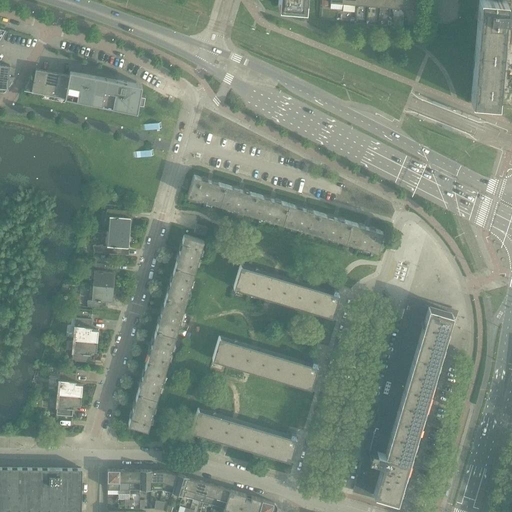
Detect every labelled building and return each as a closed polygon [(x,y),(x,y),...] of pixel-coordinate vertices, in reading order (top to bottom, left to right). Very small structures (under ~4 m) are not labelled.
[(380,0),(380,7),(392,8),(392,0),(380,0)] [(392,0),(392,8),(404,9),(405,0),(392,0)] [(405,0),(404,9),(417,10),(417,0),(405,0)] [(511,9),(505,9),(506,1),(494,0),(478,0),(471,102),(497,104),(501,56),(504,19),(510,19),(511,9)] [(0,64),(0,93),(2,93),(4,93),(5,93),(6,92),(6,91),(15,77),(9,77),(10,66),(0,64)] [(20,95),(42,99),(47,71),(36,69),(33,80),(30,79),(20,95)] [(58,73),(47,71),(42,99),(53,101),(58,73)] [(65,98),(66,98),(137,111),(138,103),(143,104),(145,95),(140,94),(141,88),(142,85),(135,83),(117,80),(70,71),(69,75),(70,75),(65,98)] [(58,73),(53,101),(65,103),(66,98),(65,98),(70,75),(69,75),(58,73)] [(161,123),(143,125),(144,131),(145,131),(162,129),(162,128),(161,123)] [(153,150),(135,152),(135,153),(136,158),(154,156),(154,155),(153,151),(153,150)] [(187,195),(219,204),(225,185),(193,175),(187,195)] [(219,204),(251,214),(257,194),(225,185),(219,204)] [(257,194),(251,214),(282,223),(288,203),(257,194)] [(288,203),(282,223),(314,232),(320,213),(288,203)] [(108,231),(129,233),(130,218),(124,217),(125,211),(107,209),(105,216),(106,216),(106,215),(110,217),(108,231)] [(314,232),(345,242),(351,222),(320,213),(314,232)] [(351,222),(345,242),(377,251),(383,232),(351,222)] [(194,232),(205,236),(207,228),(196,224),(194,232)] [(129,233),(108,231),(108,232),(107,246),(107,247),(103,247),(103,245),(93,246),(94,252),(104,253),(121,255),(122,254),(116,254),(117,248),(121,248),(128,248),(129,233)] [(175,267),(194,272),(200,254),(201,249),(204,241),(184,235),(180,249),(179,253),(175,267)] [(95,285),(113,287),(115,272),(109,271),(109,264),(91,263),(89,269),(90,269),(93,270),(93,271),(94,271),(92,285),(95,285)] [(337,296),(240,268),(241,266),(240,265),(234,287),(265,296),(272,298),(332,316),(338,294),(337,294),(337,296)] [(169,284),(165,298),(185,304),(194,272),(175,267),(171,280),(169,284)] [(95,285),(92,285),(92,286),(91,300),(91,301),(88,301),(87,300),(87,301),(88,307),(106,309),(106,302),(112,302),(113,287),(95,285)] [(156,329),(176,335),(185,304),(165,298),(161,311),(160,316),(156,329)] [(362,457),(353,488),(396,501),(407,465),(411,466),(413,460),(408,459),(449,322),(452,323),(455,312),(431,305),(431,307),(409,300),(366,444),(364,444),(360,456),(362,457)] [(73,339),(97,341),(98,330),(91,330),(91,327),(92,328),(92,327),(91,327),(92,319),(76,318),(75,325),(74,325),(74,326),(75,326),(74,339),(73,339)] [(152,343),(147,361),(166,367),(172,349),(173,343),(176,335),(156,329),(152,343)] [(244,368),(251,370),(311,388),(317,366),(316,366),(316,368),(256,351),(250,349),(219,340),(220,337),(219,337),(213,359),(244,368)] [(97,341),(73,339),(73,340),(74,340),(73,353),(72,353),(72,354),(73,354),(72,361),(88,362),(89,355),(90,355),(90,354),(89,354),(89,352),(96,353),(97,341)] [(138,392),(157,398),(166,367),(147,361),(143,374),(142,379),(138,392)] [(57,393),(81,396),(82,384),(75,384),(75,382),(76,382),(76,381),(76,374),(60,372),(59,379),(58,380),(59,380),(58,393),(57,393)] [(157,398),(138,392),(134,406),(128,424),(148,430),(150,421),(152,416),(157,398)] [(81,396),(57,393),(57,394),(58,394),(57,407),(56,407),(56,408),(57,408),(56,415),(72,416),(73,409),(74,409),(74,408),(73,408),(73,406),(80,407),(81,396)] [(191,431),(289,460),(296,438),(295,437),(294,440),(235,422),(229,420),(198,411),(199,409),(198,408),(191,431)] [(8,467),(0,467),(0,485),(2,486),(2,490),(8,490),(8,467)] [(19,467),(8,467),(8,490),(14,490),(14,486),(19,486),(19,467)] [(30,468),(19,467),(19,486),(24,486),(24,490),(30,490),(30,468)] [(41,468),(30,468),(30,490),(35,490),(35,486),(40,486),(41,468)] [(51,468),(41,468),(40,486),(45,486),(45,490),(51,490),(51,468)] [(61,468),(51,468),(51,490),(56,490),(56,487),(61,487),(61,468)] [(71,468),(61,468),(61,487),(65,487),(65,491),(71,491),(71,468)] [(81,468),(71,468),(71,491),(77,491),(77,487),(81,487),(81,468)] [(107,489),(118,489),(119,469),(107,469),(107,489)] [(119,469),(118,489),(129,489),(129,470),(119,470),(119,469)] [(140,470),(129,470),(129,489),(130,489),(130,494),(140,495),(140,489),(140,469),(140,470)] [(150,489),(151,489),(151,469),(150,469),(150,470),(141,470),(141,469),(140,469),(140,489),(141,489),(150,489)] [(162,489),(164,471),(152,470),(152,469),(151,469),(151,489),(162,489)] [(177,474),(164,471),(162,489),(172,492),(172,493),(178,474),(177,473),(177,474)] [(178,474),(172,493),(173,493),(182,495),(182,496),(183,496),(188,477),(188,476),(188,477),(178,474)] [(188,477),(183,496),(193,499),(198,480),(189,478),(189,477),(188,477)] [(198,480),(193,499),(203,502),(209,483),(198,480)] [(219,486),(209,483),(203,502),(214,505),(219,486)] [(224,507),(223,511),(230,490),(219,486),(214,505),(224,507)] [(223,511),(222,511),(275,511),(276,511),(277,509),(277,508),(277,507),(277,506),(276,505),(276,504),(275,504),(274,503),(273,503),(273,502),(230,490),(223,511)]
